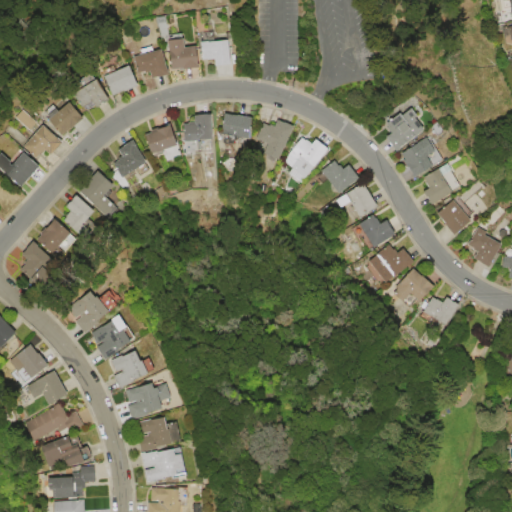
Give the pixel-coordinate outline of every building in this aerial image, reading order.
[(174,39),(190,38),(191,48),(203,47),(205,67),(178,70),(176,50),(174,50),(174,39)] [(207,41),(237,40),(238,64),(220,65),(220,58),(208,59),(207,41)] [(139,56),(167,49),(173,75),(157,79),(156,71),(143,74),(139,56)] [(107,76),(135,65),(144,86),(129,92),(128,91),(115,96),(107,76)] [(102,79),(116,101),(101,110),(99,106),(88,113),(77,94),(102,79)] [(75,102),(89,118),(66,137),(50,117),(60,108),(63,112),(75,102)] [(405,150),(396,137),(401,133),(397,128),(398,127),(396,123),(412,112),(414,114),(427,105),(433,114),(428,117),(436,129),(405,150)] [(228,113),(258,117),(255,139),(225,135),(228,113)] [(217,115),(218,139),(215,139),(216,154),(185,155),(184,125),(192,124),(192,123),(199,122),(199,115),(217,115)] [(282,160),(262,150),(266,142),(259,138),(267,122),(273,125),(274,123),(280,126),(283,119),(299,127),(282,160)] [(48,124),(67,143),(55,156),(48,149),(40,157),(28,145),(48,124)] [(150,135),(154,133),(154,130),(161,128),(162,130),(176,125),(182,145),(179,146),(181,153),(175,155),(177,160),(162,164),(160,157),(157,158),(150,135)] [(420,180),(409,160),(410,159),(407,154),(417,148),(416,147),(437,134),(450,155),(440,161),(443,166),(420,180)] [(308,179),(286,161),(305,137),(310,141),(311,140),(316,144),(321,138),(334,149),(319,167),(318,166),(308,179)] [(138,140),(167,187),(150,197),(140,180),(129,186),(116,164),(122,160),(122,159),(126,156),(122,150),(138,140)] [(0,166),(0,156),(4,152),(15,162),(14,163),(16,165),(28,151),(44,166),(24,188),(0,166)] [(341,195),(330,179),(324,184),(317,175),(339,160),(343,166),(345,164),(348,168),(353,164),(364,179),(341,195)] [(446,168),(461,192),(439,206),(430,192),(437,187),(431,178),(446,168)] [(111,217),(83,192),(102,170),(119,185),(109,197),(120,207),(111,217)] [(367,183),(382,207),(362,220),(352,203),(344,208),(339,200),(356,189),(355,187),(359,185),(360,187),(367,183)] [(81,194),(110,221),(89,243),(65,220),(74,210),(70,207),(81,194)] [(460,199),(478,221),(460,235),(442,214),(460,199)] [(361,223),(376,214),(379,218),(380,218),(384,224),(389,221),(398,234),(376,248),(361,223)] [(35,241),(59,258),(75,237),(51,219),(35,241)] [(483,226),(492,231),(490,234),(507,244),(494,267),(479,259),(482,253),(478,250),(479,248),(472,244),(483,226)] [(38,241),(63,264),(42,286),(22,268),(26,265),(24,263),(29,258),(25,254),(38,241)] [(387,284),(370,261),(379,254),(378,253),(391,244),(396,250),(397,249),(400,252),(405,248),(416,262),(387,284)] [(511,279),(510,279),(511,267),(503,266),(504,256),(511,256),(511,279)] [(414,267),(436,286),(422,302),(419,299),(415,303),(412,301),(408,306),(399,298),(407,288),(400,282),(414,267)] [(93,286),(102,298),(110,291),(119,303),(113,308),(116,311),(88,333),(77,320),(79,319),(75,313),(79,310),(73,302),(93,286)] [(424,311),(425,309),(421,307),(425,301),(428,303),(430,299),(431,300),(434,296),(444,302),(448,296),(463,305),(450,327),(424,311)] [(0,312),(19,332),(2,348),(0,345),(0,312)] [(123,314),(140,338),(122,350),(123,351),(109,360),(100,347),(102,346),(94,334),(123,314)] [(33,344),(42,355),(43,354),(52,366),(34,380),(32,377),(27,382),(10,361),(33,344)] [(140,351),(145,361),(147,360),(154,374),(122,390),(116,376),(120,374),(113,361),(134,351),(135,353),(140,351)] [(57,371),(72,395),(52,407),(49,403),(47,404),(42,396),(27,405),(19,391),(48,373),(49,375),(57,371)] [(129,391),(157,383),(159,388),(162,388),(161,386),(170,384),(174,398),(165,401),(167,410),(153,414),(153,415),(134,421),(130,406),(133,405),(129,391)] [(60,403),(71,421),(34,443),(23,425),(60,403)] [(144,452),(139,423),(171,418),(172,424),(177,423),(181,444),(162,448),(162,449),(144,452)] [(40,446),(81,435),(84,447),(89,446),(94,463),(70,470),(68,462),(47,468),(40,446)] [(179,449),(181,456),(189,454),(193,478),(176,481),(176,477),(169,478),(170,480),(147,484),(142,454),(149,452),(149,453),(162,451),(162,452),(179,449)] [(53,499),(52,489),(48,489),(47,479),(71,478),(71,472),(81,472),(80,467),(96,467),(97,485),(85,485),(86,497),(53,499)] [(156,488),(170,488),(170,489),(186,490),(185,502),(186,502),(186,511),(152,511),(152,503),(163,503),(163,501),(155,501),(156,488)] [(52,511),(52,502),(85,501),(85,511),(52,511)]
